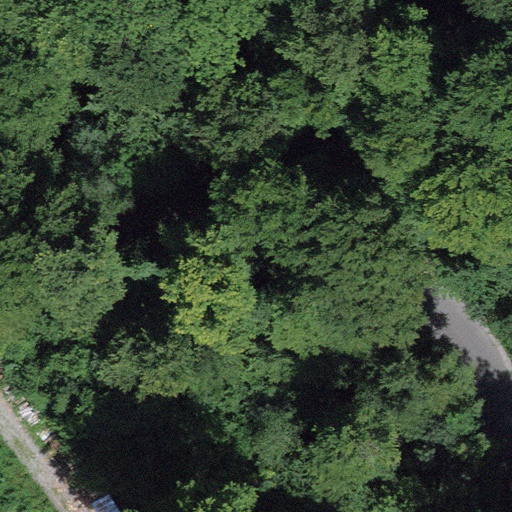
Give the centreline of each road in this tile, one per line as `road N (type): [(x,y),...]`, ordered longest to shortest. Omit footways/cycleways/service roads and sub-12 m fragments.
road 1 (unclassified): [(0,219),(121,227),(267,254),(421,304),(511,411)]
road 2 (unclassified): [(511,62),(254,0)]
